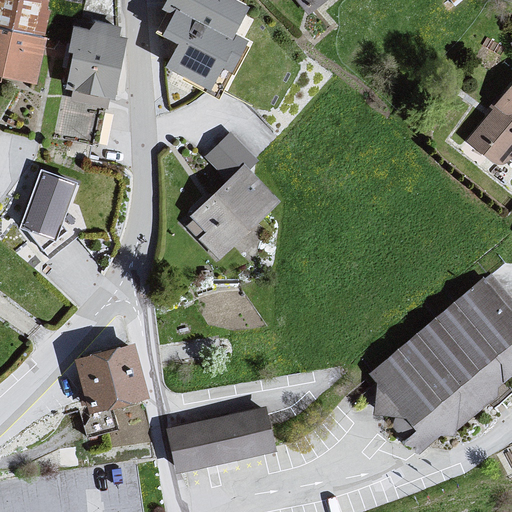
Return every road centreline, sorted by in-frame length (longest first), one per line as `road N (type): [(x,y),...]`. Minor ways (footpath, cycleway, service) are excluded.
road 1 (residential): [(134,0),(142,177),(133,255),(120,288)]
road 2 (residential): [(120,288),(139,320),(172,511)]
road 3 (residential): [(319,511),(420,485),(511,418)]
road 4 (residential): [(120,288),(0,414)]
